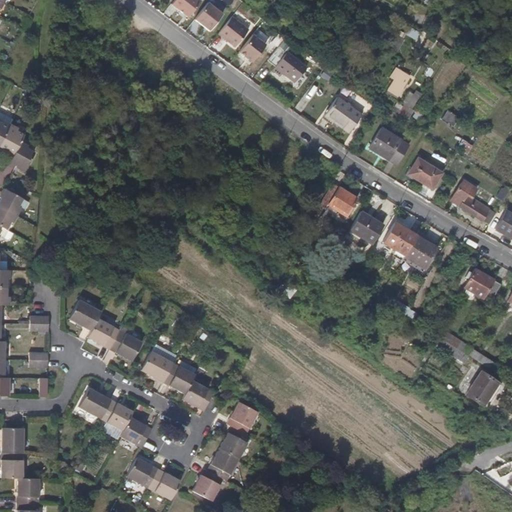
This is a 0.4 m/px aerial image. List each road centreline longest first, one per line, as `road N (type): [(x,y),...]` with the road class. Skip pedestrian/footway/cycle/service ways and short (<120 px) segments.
road 1 (residential): [(131,0),(374,177),(511,257)]
road 2 (residential): [(74,357),(190,421),(190,443),(174,452)]
